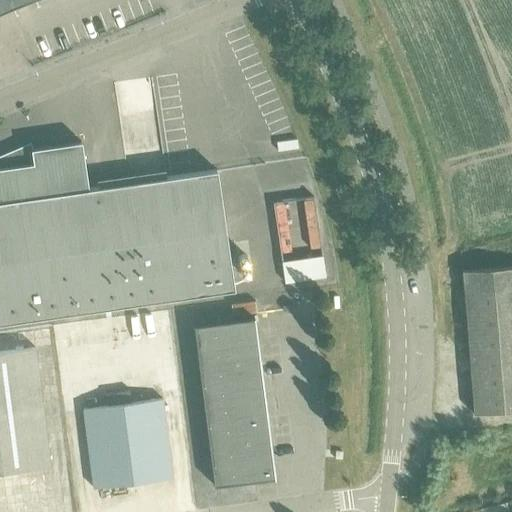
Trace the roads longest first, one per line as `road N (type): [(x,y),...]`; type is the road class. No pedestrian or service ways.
road 1 (tertiary): [(387,494),(395,359),(389,234),(302,0)]
road 2 (unclassified): [(0,106),(258,0)]
